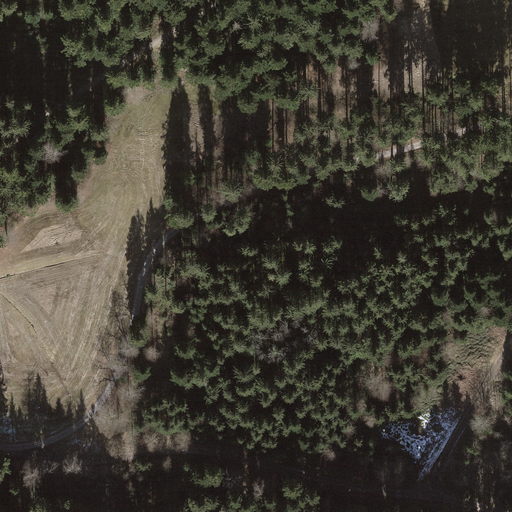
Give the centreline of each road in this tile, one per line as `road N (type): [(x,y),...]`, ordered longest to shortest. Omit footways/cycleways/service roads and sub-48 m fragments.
road 1 (track): [(0,450),(58,437),(103,400),(129,345),(145,272),(182,224),(287,179),(511,116)]
road 2 (track): [(499,511),(201,451),(75,461),(0,450)]
road 3 (track): [(0,159),(54,113),(230,0)]
road 4 (track): [(421,495),(511,341)]
